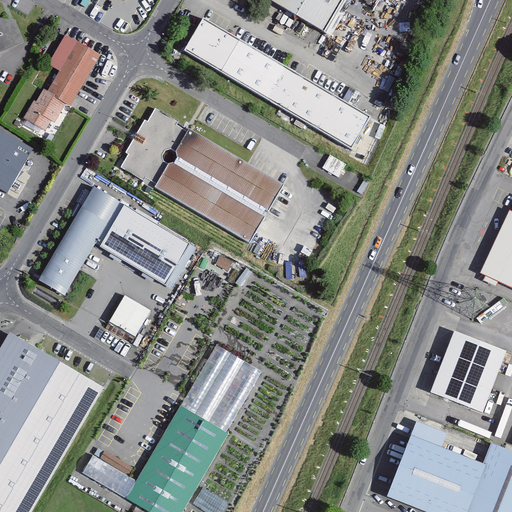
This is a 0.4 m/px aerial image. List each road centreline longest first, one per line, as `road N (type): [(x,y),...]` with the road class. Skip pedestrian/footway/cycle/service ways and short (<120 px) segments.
road 1 (primary): [(490,0),(263,511)]
road 2 (unclassified): [(349,511),(511,118)]
road 3 (residential): [(0,287),(168,0)]
road 4 (unknown): [(233,0),(348,69)]
